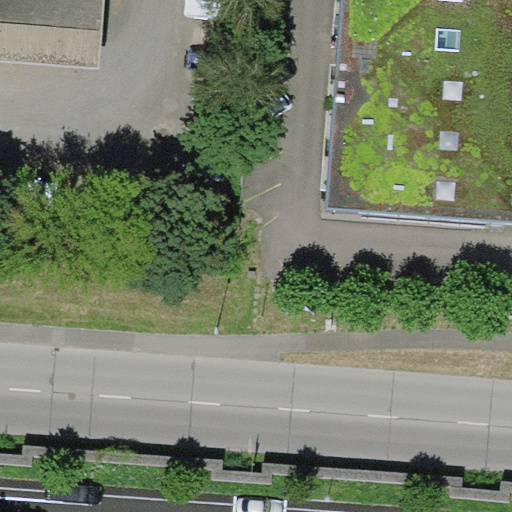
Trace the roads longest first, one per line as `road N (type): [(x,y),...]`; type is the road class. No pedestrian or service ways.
road 1 (primary): [(511,420),(0,382)]
road 2 (unknown): [(312,0),(301,162),(307,208),(322,229),(356,242),(511,251)]
